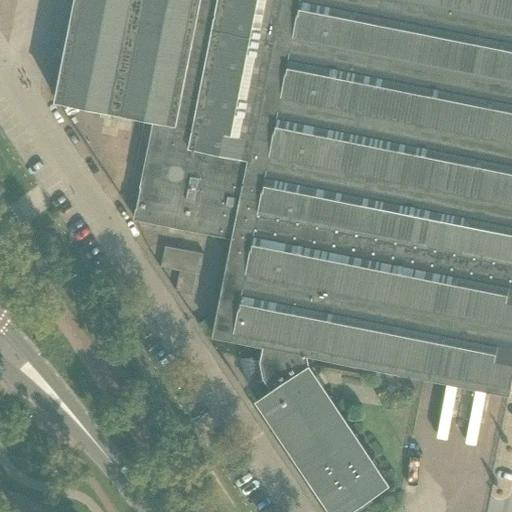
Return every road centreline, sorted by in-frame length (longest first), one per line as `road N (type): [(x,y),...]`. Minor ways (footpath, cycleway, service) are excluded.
road 1 (unclassified): [(303,511),(72,179)]
road 2 (tertiary): [(80,427),(0,325)]
